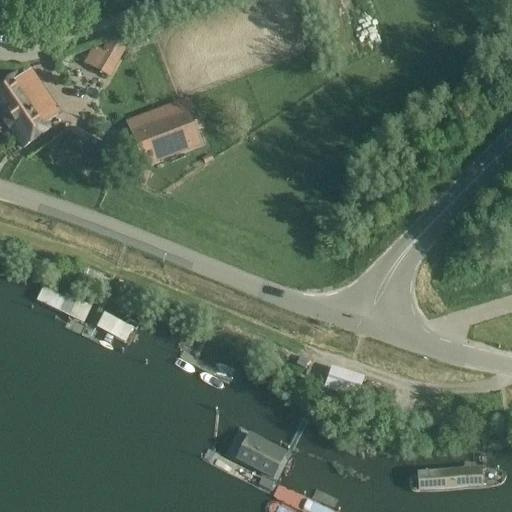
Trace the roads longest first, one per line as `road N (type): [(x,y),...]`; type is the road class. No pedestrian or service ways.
road 1 (tertiary): [(363,324),(0,190)]
road 2 (tertiary): [(363,324),(416,240),(511,142)]
road 3 (unclassified): [(0,53),(44,52),(182,0)]
road 4 (tertiary): [(511,365),(363,324)]
